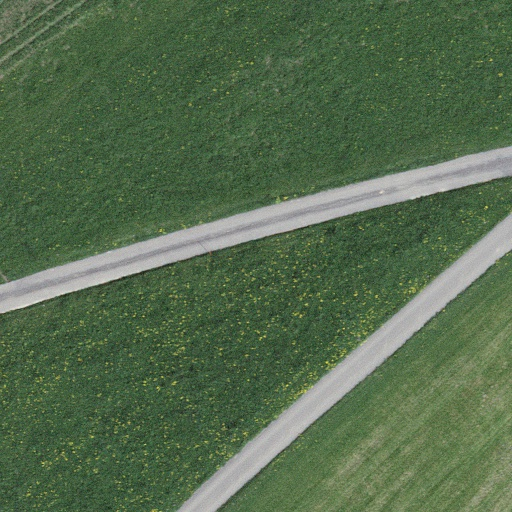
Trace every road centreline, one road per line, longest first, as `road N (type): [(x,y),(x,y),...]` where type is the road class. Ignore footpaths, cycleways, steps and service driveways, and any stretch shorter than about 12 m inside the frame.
road 1 (unclassified): [(511,164),(213,235),(0,300)]
road 2 (track): [(511,229),(197,511)]
